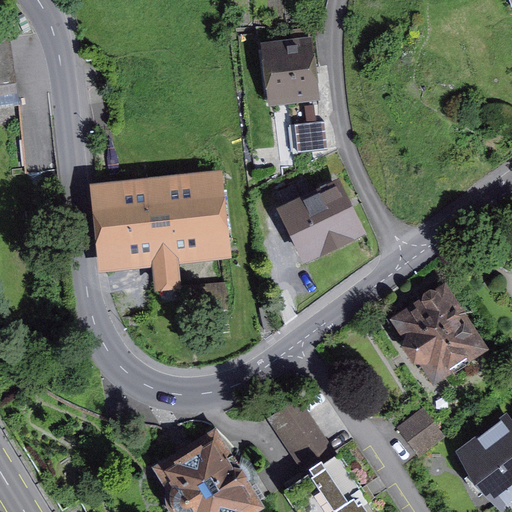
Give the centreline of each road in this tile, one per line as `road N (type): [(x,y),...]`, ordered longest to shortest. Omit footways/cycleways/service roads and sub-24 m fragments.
road 1 (residential): [(37,0),(58,41),(88,297),(114,361),(153,389),(182,394),(232,386),(291,347)]
road 2 (residential): [(337,0),(332,50),(348,148),(406,262)]
road 3 (residential): [(291,347),(350,410),(414,511)]
road 4 (residential): [(291,347),(406,262)]
road 5 (residential): [(406,262),(511,182)]
